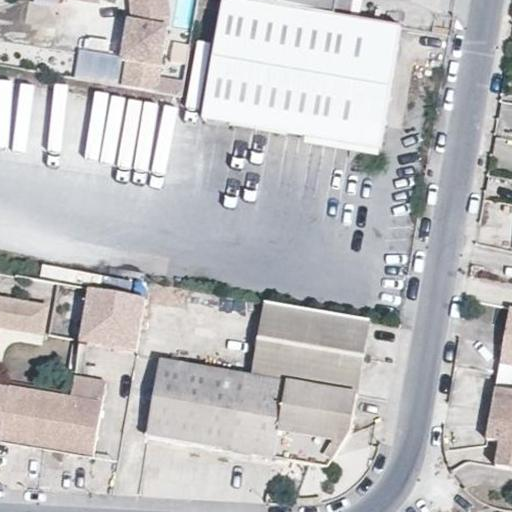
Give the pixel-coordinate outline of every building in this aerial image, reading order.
[(67,3),(67,0),(39,0),(38,8),(65,12),(67,3)] [(106,9),(107,0),(67,0),(67,3),(106,9)] [(170,0),(140,0),(122,88),(181,99),(183,83),(164,78),(173,33),(170,0)] [(242,0),(228,0),(208,118),(383,149),(403,29),(336,17),(242,0)] [(339,0),(242,0),(336,17),(339,0)] [(0,147),(94,158),(102,87),(0,76),(0,147)] [(146,168),(152,102),(138,101),(132,167),(146,168)] [(148,298),(91,289),(82,344),(138,354),(148,298)] [(47,334),(52,302),(0,293),(0,334),(1,327),(2,317),(26,321),(24,331),(47,334)] [(252,378),(163,365),(151,441),(273,460),(327,469),(349,434),(355,394),(368,322),(263,303),(252,378)] [(511,312),(508,312),(497,367),(511,370),(511,312)] [(24,331),(26,321),(2,317),(1,327),(24,331)] [(0,445),(4,446),(93,461),(109,386),(75,380),(71,403),(13,393),(0,390),(0,445)] [(492,468),(511,471),(511,392),(491,389),(482,440),(495,442),(492,468)]
